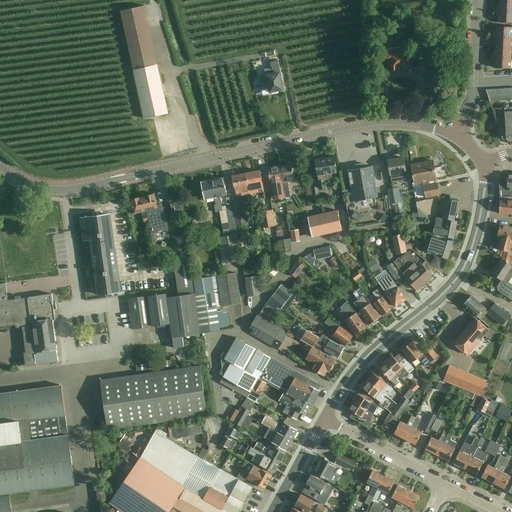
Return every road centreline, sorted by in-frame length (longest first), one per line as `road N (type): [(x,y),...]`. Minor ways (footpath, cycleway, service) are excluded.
road 1 (secondary): [(457,137),(411,122),(375,122),(60,189),(0,166)]
road 2 (secondary): [(322,421),(362,361),(433,302),(464,264),(482,170)]
road 3 (residential): [(447,484),(322,421)]
road 4 (residential): [(457,137),(471,91),(477,0)]
